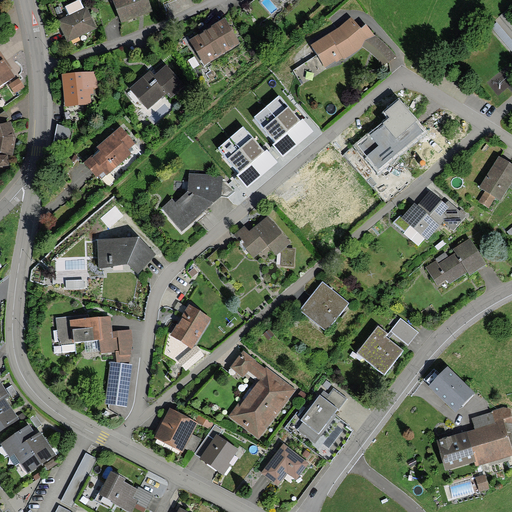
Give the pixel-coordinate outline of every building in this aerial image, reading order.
[(117,0),(112,2),(121,25),(149,14),(143,0),(117,0)] [(86,13),(57,26),(66,43),(94,30),(86,13)] [(312,50),(325,70),(357,55),(362,49),(383,68),(394,58),(365,29),(361,34),(351,23),(338,33),(312,50)] [(189,46),(202,67),(236,46),(223,25),(189,46)] [(0,91),(14,82),(2,64),(4,62),(0,56),(0,91)] [(181,89),(165,70),(154,80),(149,75),(130,93),(147,112),(165,96),(169,100),(181,89)] [(95,77),(62,81),(65,108),(90,105),(88,91),(96,90),(95,77)] [(279,96),(255,117),(276,141),(301,120),(279,96)] [(399,98),(383,112),(388,118),(354,146),(377,173),(426,131),(399,98)] [(264,152),(243,126),(218,148),(239,173),(264,152)] [(10,127),(0,130),(0,161),(11,168),(14,143),(10,127)] [(134,148),(120,132),(95,153),(99,158),(93,162),(91,160),(83,167),(95,180),(102,174),(105,178),(130,157),(127,153),(134,148)] [(307,178),(283,198),(292,209),(318,187),(326,196),(347,178),(332,162),(310,181),(307,178)] [(500,204),(511,184),(511,169),(498,162),(480,193),(500,204)] [(161,210),(180,234),(220,202),(221,180),(188,178),(187,196),(174,206),(171,202),(161,210)] [(444,207),(430,195),(420,206),(451,233),(464,218),(447,204),(444,207)] [(367,197),(360,203),(369,213),(376,207),(367,197)] [(399,217),(393,224),(404,233),(408,228),(426,243),(438,229),(415,209),(404,221),(399,217)] [(245,231),(234,240),(253,262),(266,251),(274,259),(289,246),(267,220),(249,235),(245,231)] [(138,243),(97,243),(98,270),(128,270),(137,277),(155,257),(138,243)] [(485,269),(470,243),(453,253),(454,257),(438,266),(436,263),(426,269),(436,287),(446,282),(448,285),(466,274),(468,278),(485,269)] [(207,258),(211,263),(222,254),(218,249),(207,258)] [(321,286),(300,314),(326,334),(348,305),(321,286)] [(169,338),(189,350),(206,322),(186,310),(169,338)] [(69,320),(69,316),(56,318),(59,345),(72,343),(69,320)] [(89,318),(69,320),(72,343),(99,340),(101,354),(116,352),(117,363),(130,361),(133,343),(132,330),(112,332),(111,316),(89,318)] [(391,333),(408,346),(417,335),(400,322),(391,333)] [(387,339),(377,331),(359,357),(386,377),(403,354),(385,342),(387,339)] [(231,419),(258,439),(294,392),(243,355),(230,372),(240,380),(246,373),(258,383),(231,419)] [(117,363),(110,362),(105,404),(127,407),(132,365),(117,363)] [(439,369),(426,384),(461,414),(474,398),(439,369)] [(0,385),(0,430),(16,419),(3,400),(8,396),(0,385)] [(297,432),(326,452),(344,425),(333,417),(336,412),(319,400),(297,432)] [(475,434),(438,444),(445,471),(475,463),(477,470),(511,460),(511,457),(503,427),(511,424),(511,415),(510,410),(471,421),(475,434)] [(168,413),(154,440),(180,454),(195,427),(168,413)] [(29,429),(4,446),(11,456),(16,452),(28,470),(51,455),(39,436),(35,439),(29,429)] [(200,464),(221,477),(236,452),(215,439),(200,464)] [(283,449),(262,476),(277,487),(286,475),(294,481),(306,466),(283,449)] [(95,462),(83,457),(61,505),(72,510),(95,462)] [(125,485),(111,478),(100,500),(126,511),(131,511),(136,504),(132,502),(135,494),(123,489),(125,485)]
